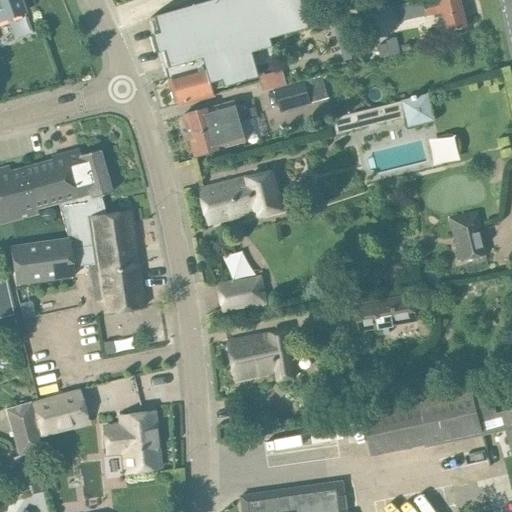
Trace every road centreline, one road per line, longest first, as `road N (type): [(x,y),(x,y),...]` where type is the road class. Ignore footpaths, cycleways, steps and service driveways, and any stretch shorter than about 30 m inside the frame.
road 1 (residential): [(197,511),(192,329),(160,182),(129,90)]
road 2 (residential): [(0,122),(129,90)]
